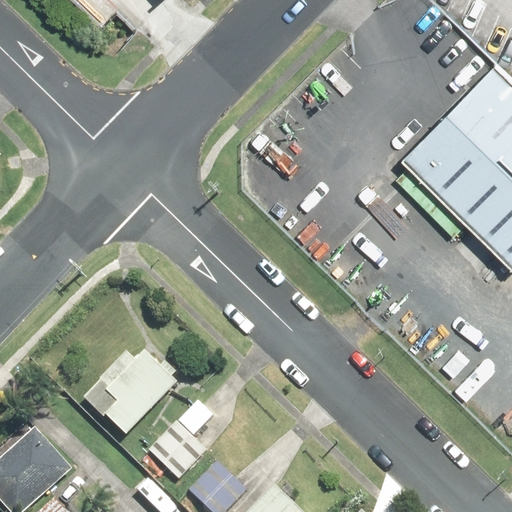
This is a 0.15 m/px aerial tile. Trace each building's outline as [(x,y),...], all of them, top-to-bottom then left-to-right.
[(511,271),(511,90),(486,64),(388,157),(505,278),(511,271)] [(143,339),(87,395),(131,439),(187,383),(143,339)] [(184,417),(151,450),(183,482),(216,449),(184,417)] [(32,421),(0,452),(0,493),(18,511),(34,511),(79,468),(32,421)] [(220,457),(192,485),(218,511),(241,511),(258,496),(220,457)] [(259,511),(321,511),(290,481),(259,511)]
